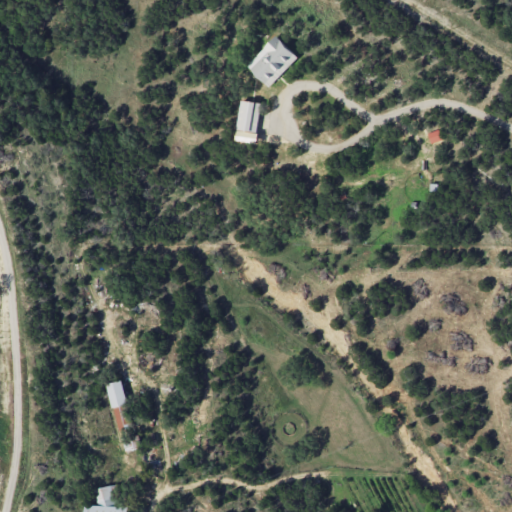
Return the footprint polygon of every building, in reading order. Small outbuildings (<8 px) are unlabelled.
[(299,57),(276,35),(247,65),(270,87),(299,57)] [(238,130),(258,131),(260,102),(240,101),(238,130)] [(431,143),(442,140),(439,130),(428,133),(431,143)] [(110,383),(118,426),(132,424),(125,381),(110,383)] [(126,452),(142,448),(139,434),(123,437),(126,452)] [(85,511),(130,511),(130,505),(121,504),(121,487),(97,486),(96,505),(86,505),(85,511)]
